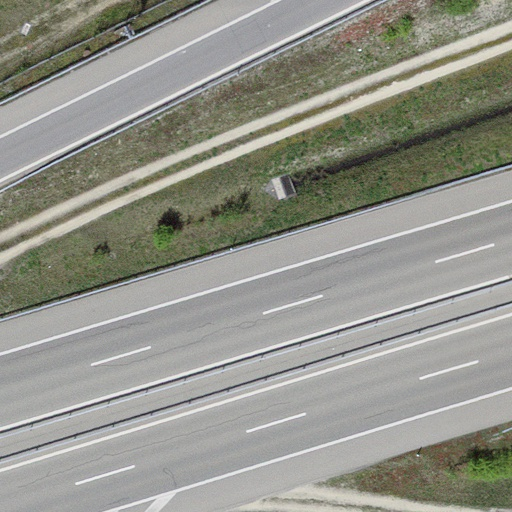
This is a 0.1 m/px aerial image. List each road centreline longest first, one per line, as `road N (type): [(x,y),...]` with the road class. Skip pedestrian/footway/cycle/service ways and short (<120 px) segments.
road 1 (motorway): [(0,509),(511,353)]
road 2 (motorway): [(511,237),(0,390)]
road 3 (motorway): [(317,0),(0,155)]
